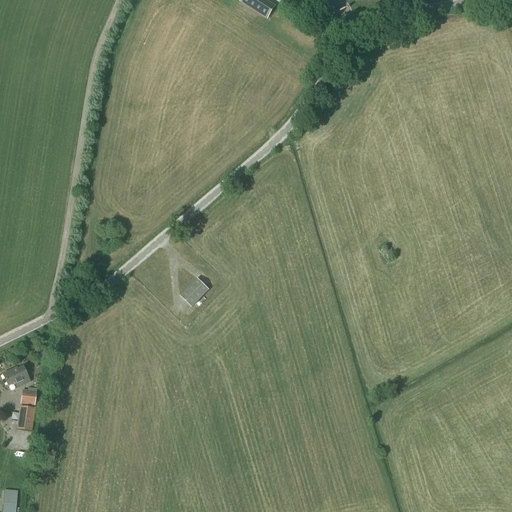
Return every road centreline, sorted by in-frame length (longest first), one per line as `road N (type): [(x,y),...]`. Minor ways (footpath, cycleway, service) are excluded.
road 1 (unclassified): [(50,317),(109,284),(276,137),(362,30),(406,12),(481,0)]
road 2 (unclassified): [(50,317),(75,230),(110,30),(125,0)]
